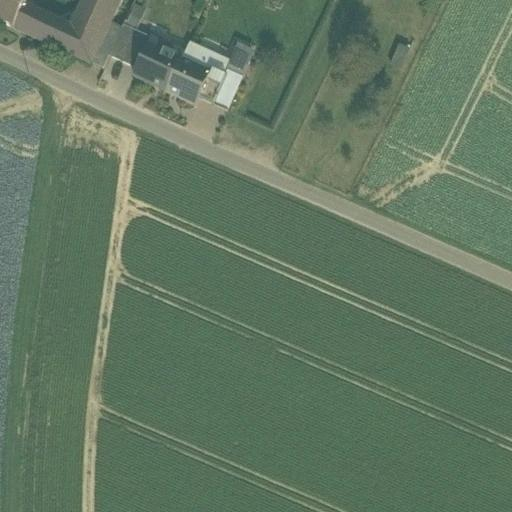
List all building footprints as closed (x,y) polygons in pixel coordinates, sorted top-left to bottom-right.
[(0,0),(0,24),(14,31),(25,7),(28,0),(0,0)] [(14,31),(92,68),(92,67),(111,26),(122,0),(83,0),(71,29),(25,7),(14,31)] [(124,28),(122,32),(111,26),(92,67),(104,73),(110,59),(137,72),(152,41),(124,28)] [(134,80),(167,95),(184,56),(152,41),(137,72),(134,80)] [(185,56),(181,63),(209,76),(211,71),(227,78),(229,74),(233,64),(190,45),(185,56)] [(229,74),(244,80),(255,54),(240,48),(233,64),(229,74)] [(185,56),(184,56),(167,95),(195,108),(199,101),(209,76),(181,63),(185,56)] [(199,101),(214,107),(227,78),(211,71),(209,76),(199,101)] [(244,80),(229,74),(227,78),(214,107),(228,114),(244,80)]
